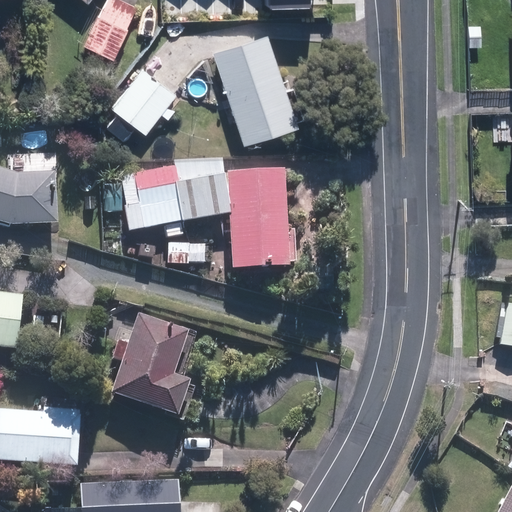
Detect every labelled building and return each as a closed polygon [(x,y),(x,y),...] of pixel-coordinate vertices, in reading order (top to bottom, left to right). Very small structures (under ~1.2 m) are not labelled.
[(134,7),(120,0),(110,0),(88,43),(110,54),(134,7)] [(256,16),(256,0),(245,0),(245,1),(243,0),(163,0),(163,16),(256,16)] [(268,34),(215,51),(244,139),(297,122),(268,34)] [(143,69),(114,106),(144,130),(173,93),(143,69)] [(0,220),(11,224),(57,223),(55,154),(13,156),(13,173),(0,168),(0,220)] [(220,159),(125,177),(134,228),(229,210),(220,159)] [(284,171),(229,174),(234,266),(289,263),(284,171)] [(19,297),(0,294),(0,343),(13,345),(19,297)] [(511,303),(503,302),(496,343),(511,345),(511,303)] [(190,332),(140,315),(115,389),(179,411),(189,382),(175,377),(190,332)] [(80,414),(0,409),(0,457),(77,461),(80,414)] [(176,511),(175,481),(83,485),(84,510),(48,511),(176,511)] [(511,511),(511,488),(498,511),(511,511)]
